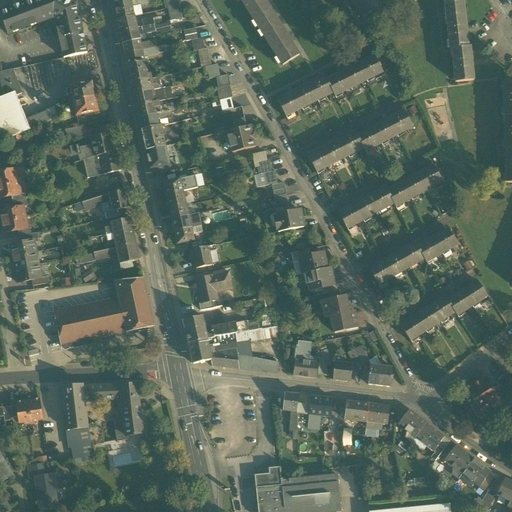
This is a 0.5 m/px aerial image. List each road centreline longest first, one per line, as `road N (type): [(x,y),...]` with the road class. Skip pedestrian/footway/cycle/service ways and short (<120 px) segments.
road 1 (residential): [(415,399),(199,0)]
road 2 (secondary): [(99,0),(180,370)]
road 3 (tertiary): [(415,399),(180,370)]
road 4 (residential): [(180,370),(17,378)]
road 5 (secondary): [(180,370),(210,511)]
road 6 (tertiary): [(511,473),(415,399)]
